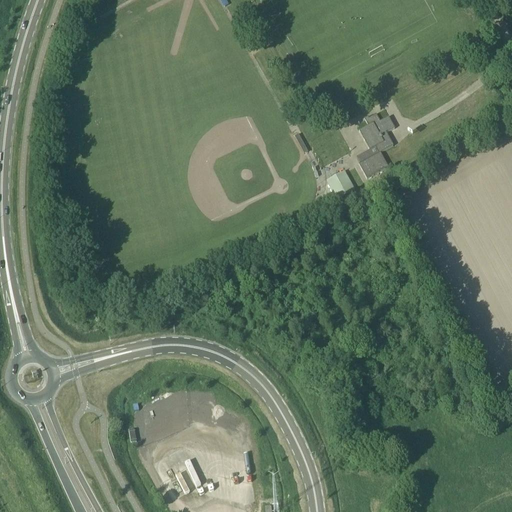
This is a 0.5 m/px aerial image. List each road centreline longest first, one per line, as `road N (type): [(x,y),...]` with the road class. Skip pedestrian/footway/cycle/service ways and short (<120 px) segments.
road 1 (primary): [(37,0),(14,75),(2,157),(2,236),(14,305)]
road 2 (secondary): [(316,511),(296,442),(250,375),(198,348),(129,352)]
road 3 (primary): [(99,511),(44,395)]
road 4 (primary): [(29,399),(79,511)]
